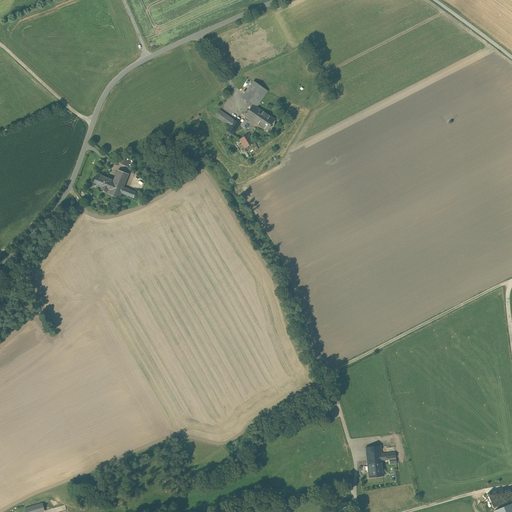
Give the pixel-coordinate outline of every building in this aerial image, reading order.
[(262,112),(256,107),(267,91),(253,81),(242,98),(252,105),(245,115),(255,122),(262,112)] [(234,120),(219,110),(215,116),(229,126),(234,120)] [(274,119),(262,112),(255,122),(254,123),(255,122),(258,125),(259,126),(260,127),(262,127),(264,129),(267,130),(274,119)] [(240,124),(234,120),(229,126),(226,131),(232,134),(240,124)] [(249,134),(239,139),(245,148),(250,145),(254,143),(249,134)] [(274,159),(268,165),(270,167),(277,160),(274,156),(273,158),(274,159)] [(133,162),(126,159),(121,157),(119,162),(131,167),(133,162)] [(109,189),(108,193),(119,197),(121,192),(133,197),(135,190),(123,186),(129,173),(118,169),(113,181),(109,189)] [(113,181),(96,174),(93,183),(99,185),(102,186),(101,190),(106,192),(107,189),(109,189),(113,181)] [(321,414),(296,421),(298,427),(298,428),(323,421),(322,420),(321,414)] [(382,443),(369,446),(378,476),(388,473),(384,460),(393,457),(392,451),(385,453),(382,443)] [(97,497),(91,498),(85,499),(86,505),(98,503),(97,497)] [(43,503),(25,508),(26,511),(40,511),(45,511),(43,503)] [(511,511),(511,503),(496,511),(511,511)]
